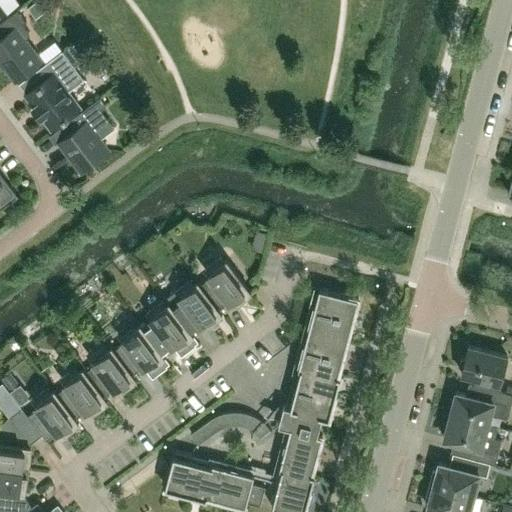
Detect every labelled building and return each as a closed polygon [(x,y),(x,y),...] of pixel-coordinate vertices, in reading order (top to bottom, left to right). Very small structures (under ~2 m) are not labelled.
[(0,59),(15,80),(42,60),(25,38),(29,36),(30,31),(23,22),(26,20),(17,8),(0,20),(0,59)] [(44,78),(25,93),(34,105),(33,106),(41,117),(42,116),(51,128),(80,106),(68,90),(84,78),(62,49),(37,69),(44,78)] [(68,153),(81,171),(109,149),(101,138),(115,127),(101,109),(107,104),(101,96),(61,126),(67,134),(61,139),(70,151),(68,153)] [(0,208),(18,195),(0,171),(0,208)] [(223,261),(220,258),(204,270),(210,277),(200,284),(219,309),(234,297),(238,301),(251,291),(249,289),(226,259),(223,261)] [(219,309),(200,284),(198,280),(194,283),(191,280),(179,289),(166,299),(193,335),(194,335),(190,330),(206,319),(209,323),(222,313),(219,309)] [(358,298),(326,289),(319,287),(319,289),(308,329),(347,340),(351,324),(346,323),(348,315),(353,316),(358,298)] [(193,335),(166,299),(165,299),(168,303),(166,305),(163,302),(147,313),(153,321),(143,328),(140,324),(140,325),(164,357),(165,356),(162,352),(177,341),(180,345),(193,335)] [(164,357),(140,325),(137,327),(134,323),(118,335),(124,343),(115,350),(112,346),(111,346),(136,378),(133,374),(148,362),(151,366),(164,357)] [(343,355),(347,340),(308,329),(299,365),(338,375),(341,363),(336,362),(338,354),(343,355)] [(136,378),(111,346),(108,349),(103,342),(87,354),(95,364),(86,372),(83,368),(82,368),(107,400),(104,396),(119,384),(123,388),(136,378)] [(500,383),(507,355),(469,345),(465,358),(461,359),(459,366),(462,369),(461,372),(500,383)] [(340,376),(338,375),(299,365),(298,368),(300,369),(291,407),(284,405),(281,415),(320,425),(322,416),(329,418),(333,403),(328,401),(330,394),(335,395),(340,376)] [(107,400),(82,368),(79,370),(77,367),(61,378),(67,386),(57,393),(76,417),(91,406),(94,410),(107,400)] [(484,398),(457,391),(455,399),(451,398),(447,413),(488,424),(490,413),(507,418),(511,400),(511,393),(487,387),(484,398)] [(76,417),(57,393),(55,389),(51,392),(48,388),(33,400),(38,407),(28,415),(42,434),(46,440),(62,427),(65,432),(79,421),(76,417)] [(27,445),(42,434),(28,415),(22,407),(9,417),(2,424),(0,427),(0,464),(22,468),(23,461),(28,462),(31,445),(27,445)] [(232,424),(231,411),(222,413),(225,425),(232,424)] [(238,424),(240,411),(231,411),(232,424),(238,424)] [(244,425),(249,413),(240,411),(238,424),(244,425)] [(225,425),(222,413),(214,416),(219,428),(225,425)] [(250,428),(257,417),(249,413),(244,425),(250,428)] [(495,464),(502,440),(495,438),(498,427),(488,424),(447,413),(442,429),(446,430),(444,438),(471,445),(468,456),(491,462),(495,464)] [(317,433),(320,425),(281,415),(279,424),(290,427),(280,465),(312,473),(316,461),(310,460),(312,452),(318,453),(322,435),(317,433)] [(219,428),(214,416),(206,421),(214,432),(219,428)] [(256,432),(264,422),(257,417),(250,428),(256,432)] [(214,432),(206,421),(201,425),(209,436),(214,432)] [(260,437),(270,429),(264,422),(256,432),(260,437)] [(209,436),(201,425),(196,429),(204,440),(209,436)] [(204,440),(196,429),(191,433),(199,443),(204,440)] [(487,476),(491,462),(468,456),(453,452),(450,465),(440,462),(438,467),(433,468),(429,483),(473,495),(479,474),(487,476)] [(207,495),(216,463),(213,462),(212,465),(174,455),(165,487),(183,491),(185,486),(193,488),(191,493),(207,498),(207,495)] [(254,473),(216,463),(207,495),(219,498),(221,493),(229,495),(227,500),(246,505),(247,500),(260,504),(265,485),(252,481),(254,473)] [(21,474),(22,468),(0,464),(0,511),(23,511),(32,506),(21,491),(24,492),(27,475),(21,474)] [(259,481),(269,482),(271,465),(261,464),(259,481)] [(315,474),(312,473),(280,465),(280,468),(282,468),(272,507),(290,511),(304,511),(309,497),(303,495),(305,487),(311,489),(315,474)] [(468,511),(473,495),(429,483),(425,498),(429,502),(428,507),(446,511),(468,511)] [(45,511),(37,501),(32,506),(23,511),(45,511)]
